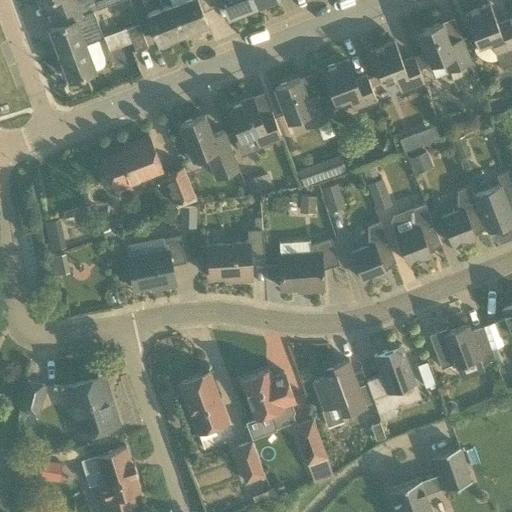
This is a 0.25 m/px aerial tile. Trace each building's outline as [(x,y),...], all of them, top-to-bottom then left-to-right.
[(38,0),(40,2),(45,0),(59,0),(62,9),(67,7),(85,0),(38,0)] [(104,0),(85,0),(67,7),(72,19),(50,28),(59,53),(97,39),(104,36),(104,35),(102,36),(92,10),(106,5),(104,0)] [(129,0),(139,23),(138,24),(146,46),(148,46),(144,35),(154,31),(159,43),(183,34),(171,4),(147,13),(141,0),(129,0)] [(198,0),(180,0),(171,4),(183,34),(208,24),(198,0)] [(223,0),(230,16),(254,6),(251,0),(223,0)] [(498,24),(490,3),(465,13),(478,46),(491,41),(501,68),(511,63),(511,25),(509,19),(498,24)] [(450,42),(442,22),(417,31),(430,64),(431,64),(436,75),(471,63),(462,37),(450,42)] [(136,50),(146,46),(138,24),(127,27),(136,50)] [(59,53),(69,79),(95,68),(102,65),(104,62),(103,57),(97,39),(59,53)] [(402,60),(395,40),(370,50),(383,83),(395,78),(400,90),(423,81),(419,70),(414,58),(414,56),(402,60)] [(419,70),(426,67),(422,55),(414,58),(419,70)] [(355,79),(347,59),(322,68),(335,102),(348,97),(353,108),(376,99),(367,75),(355,79)] [(307,98),(300,77),(275,87),(288,121),(301,116),(305,127),(329,118),(319,93),(307,98)] [(260,116),(252,96),(228,105),(241,139),(236,141),(241,155),(259,148),(258,146),(281,137),(272,112),(260,116)] [(212,135),(204,114),(180,124),(193,158),(206,153),(216,179),(239,169),(224,130),(212,135)] [(418,131),(401,137),(405,148),(423,142),(418,131)] [(114,187),(162,169),(149,136),(123,146),(124,150),(103,158),(114,187)] [(463,136),(454,140),(461,158),(465,160),(469,158),(470,154),(463,136)] [(387,137),(374,143),(379,155),(392,150),(387,137)] [(427,151),(410,158),(416,173),(433,166),(427,151)] [(323,177),(346,169),(340,154),(317,163),(323,177)] [(174,202),(195,194),(184,166),(163,175),(174,202)] [(494,233),(503,229),(503,227),(511,223),(511,177),(509,170),(496,175),(500,184),(473,194),(486,226),(488,232),(492,231),(494,233)] [(260,175),(246,178),(249,192),(263,188),(260,175)] [(391,203),(381,178),(368,183),(377,208),(391,203)] [(330,211),(344,206),(336,183),(323,187),(330,211)] [(473,194),(469,185),(457,190),(457,210),(441,216),(453,246),(475,238),(471,227),(483,222),(484,226),(486,226),(473,194)] [(301,195),(299,212),(314,213),(315,196),(301,195)] [(441,243),(425,202),(394,214),(391,221),(409,264),(430,255),(426,244),(438,240),(440,244),(441,243)] [(29,206),(19,207),(23,232),(33,230),(29,206)] [(181,207),(181,214),(197,215),(197,207),(181,207)] [(99,223),(96,229),(98,234),(103,236),(113,232),(115,227),(115,225),(113,222),(110,220),(107,219),(99,223)] [(66,248),(61,220),(45,223),(50,251),(66,248)] [(396,261),(380,220),(367,225),(368,245),(352,251),(364,281),(386,273),(381,262),(393,257),(395,261),(396,261)] [(252,279),(251,259),(264,258),(262,229),(247,230),(248,242),(207,245),(209,277),(225,276),(226,280),(252,279)] [(152,289),(176,284),(172,264),(186,261),(180,234),(165,237),(167,249),(127,258),(134,289),(151,286),(152,289)] [(339,263),(331,237),(310,244),(310,240),(279,242),(280,255),(279,255),(281,288),(306,286),(306,290),(324,289),(322,269),(339,263)] [(65,251),(49,255),(54,272),(69,269),(65,251)] [(511,302),(502,307),(506,317),(495,321),(501,337),(511,332),(511,302)] [(471,330),(468,323),(448,330),(447,327),(429,333),(441,367),(455,362),(456,366),(480,358),(482,363),(495,358),(483,325),(471,330)] [(399,345),(396,344),(388,346),(387,350),(374,354),(382,375),(367,380),(368,382),(374,397),(388,392),(388,393),(416,383),(402,344),(399,345)] [(358,386),(349,359),(333,365),(334,368),(325,371),(326,375),(313,380),(324,409),(321,410),(327,426),(343,420),(342,416),(366,407),(365,404),(375,400),(374,397),(368,382),(358,386)] [(425,385),(434,383),(429,361),(420,363),(425,385)] [(269,412),(274,427),(295,420),(293,414),(294,410),(291,403),(295,401),(284,372),(272,376),(269,368),(241,379),(255,417),(269,412)] [(198,432),(228,420),(209,370),(179,381),(198,432)] [(105,399),(98,375),(65,385),(80,435),(119,423),(111,397),(105,399)] [(38,411),(45,384),(27,380),(20,406),(38,411)] [(296,424),(294,425),(295,427),(307,460),(314,479),(333,472),(326,454),(313,417),(296,424)] [(371,425),(375,438),(384,435),(379,422),(371,425)] [(246,481),(264,475),(251,441),(234,447),(246,481)] [(131,461),(126,445),(95,455),(103,480),(98,481),(108,511),(109,511),(136,504),(132,491),(139,489),(135,473),(138,472),(134,460),(131,461)] [(389,489),(397,511),(431,511),(425,494),(444,487),(445,488),(470,480),(458,446),(433,454),(440,474),(421,480),(420,479),(389,489)] [(41,460),(37,477),(59,481),(62,463),(41,460)]
